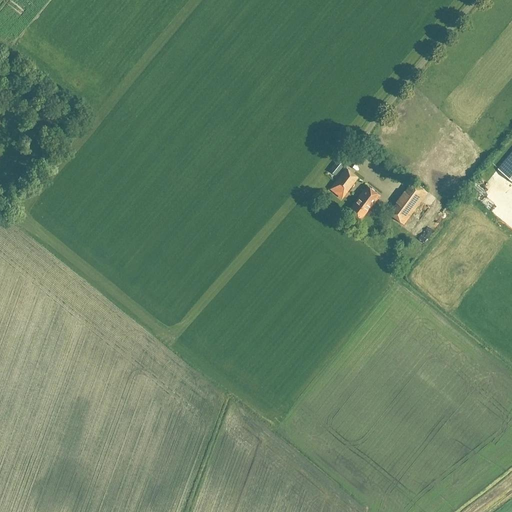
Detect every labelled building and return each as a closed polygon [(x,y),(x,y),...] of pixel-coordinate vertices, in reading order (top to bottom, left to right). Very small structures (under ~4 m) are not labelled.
[(511,152),(498,169),(511,180),(511,152)] [(347,161),(344,159),(341,157),(330,171),(332,173),(335,176),(347,161)] [(358,178),(346,168),(335,183),(347,192),(358,178)] [(419,203),(427,193),(413,182),(405,192),(419,203)] [(370,209),(380,196),(367,185),(358,197),(359,198),(350,210),(361,219),(369,208),(370,209)] [(411,214),(397,203),(389,214),(403,224),(411,214)]
